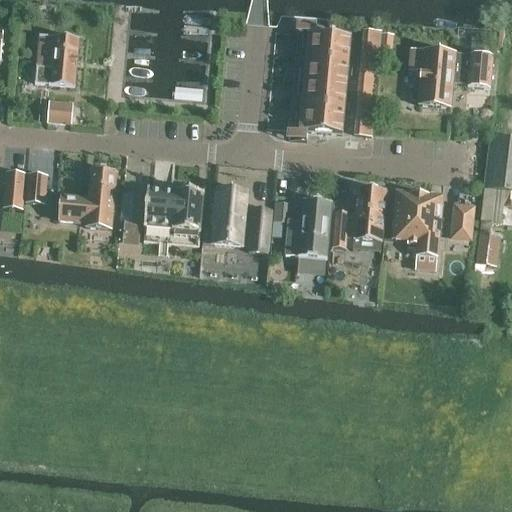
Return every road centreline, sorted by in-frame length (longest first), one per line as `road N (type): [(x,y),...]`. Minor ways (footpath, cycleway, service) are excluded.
road 1 (residential): [(0,136),(250,159)]
road 2 (residential): [(250,159),(457,177)]
road 3 (residential): [(262,0),(250,159)]
